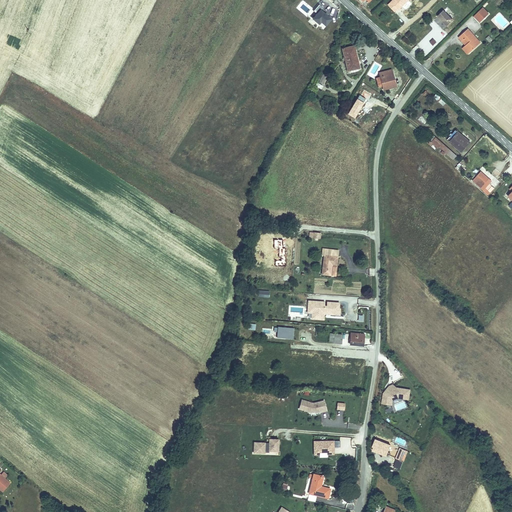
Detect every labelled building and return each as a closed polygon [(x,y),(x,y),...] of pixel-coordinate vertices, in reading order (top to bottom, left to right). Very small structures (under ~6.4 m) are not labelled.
[(323,29),(333,19),(318,5),(314,11),(317,14),(312,19),(323,29)] [(487,11),(482,5),(473,14),(479,19),(487,11)] [(452,17),(443,8),(436,14),(445,24),(452,17)] [(313,10),(308,16),(311,19),(309,22),(316,29),(319,26),(312,19),(316,14),(313,10)] [(480,39),(468,26),(463,31),(470,38),(467,40),(466,42),(471,47),(480,39)] [(470,38),(463,31),(461,33),(467,40),(470,38)] [(471,47),(466,42),(463,44),(469,50),(471,47)] [(356,46),(344,48),(349,71),(359,69),(357,62),(359,62),(356,46)] [(394,71),(382,73),(384,89),(387,88),(393,88),(396,87),(394,71)] [(469,140),(455,129),(447,137),(461,149),(469,140)] [(454,154),(433,135),(428,140),(433,144),(434,142),(452,158),(454,154)] [(486,182),(489,180),(488,180),(478,170),(469,178),(484,192),(490,186),(486,182)] [(332,247),(327,246),(326,251),(328,251),(327,269),(335,270),(336,260),(341,261),(342,245),(332,245),(332,247)] [(324,315),(340,315),(340,302),(308,300),(307,319),(324,320),(324,315)] [(294,328),(274,327),(273,338),(293,339),(294,328)] [(365,332),(352,331),(351,342),(364,343),(365,332)] [(336,334),(330,334),(330,341),(343,342),(343,334),(336,333),(336,334)] [(393,399),(409,401),(411,388),(384,385),(382,404),(392,405),(393,399)] [(327,411),(325,400),(313,402),(301,399),(298,410),(314,414),(327,411)] [(279,453),(279,439),(269,438),(268,453),(279,453)] [(378,439),(375,438),(372,448),(386,454),(390,443),(381,439),(379,444),(377,443),(378,439)] [(328,455),(334,455),(334,440),(313,440),(313,457),(328,457),(328,455)] [(253,454),(265,454),(265,442),(253,442),(253,454)] [(12,479),(0,468),(0,485),(4,489),(12,479)] [(315,473),(313,484),(317,484),(317,487),(332,490),(332,488),(323,485),(325,475),(315,473)] [(317,487),(315,494),(330,497),(332,490),(317,487)] [(388,511),(392,507),(384,502),(378,511),(388,511)]
